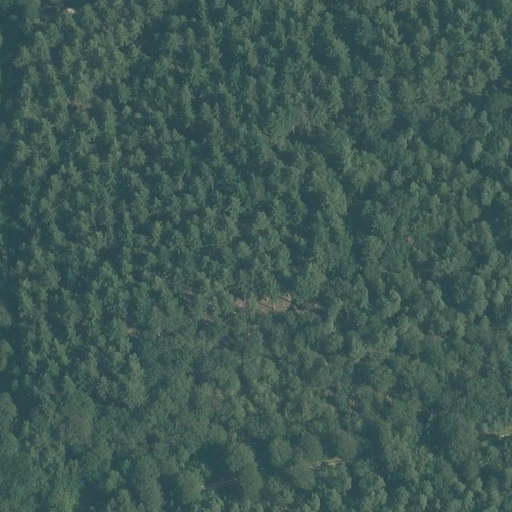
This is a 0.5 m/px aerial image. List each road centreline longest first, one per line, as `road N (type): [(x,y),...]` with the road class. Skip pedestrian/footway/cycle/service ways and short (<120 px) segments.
road 1 (track): [(60,511),(511,437)]
road 2 (track): [(0,502),(11,492),(0,185)]
